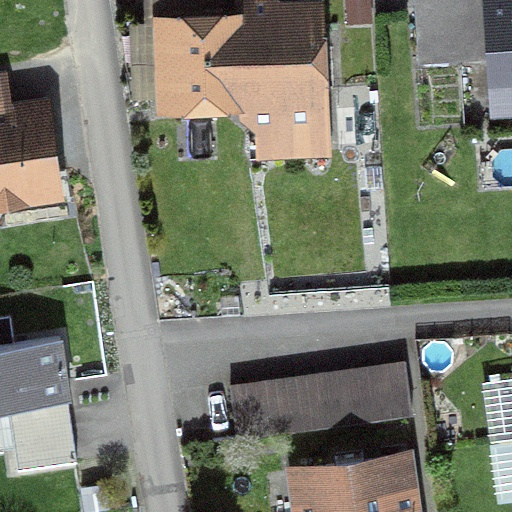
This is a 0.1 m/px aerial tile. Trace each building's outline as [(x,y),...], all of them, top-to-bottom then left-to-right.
[(482,104),(511,101),(511,1),(476,4),(482,104)] [(316,4),(243,5),(243,106),(317,105),(316,4)] [(144,106),(243,106),(243,5),(144,5),(144,106)] [(0,200),(44,193),(31,123),(0,128),(0,200)] [(59,348),(0,356),(0,451),(72,442),(59,348)] [(393,375),(230,394),(236,440),(399,421),(393,375)] [(401,511),(399,497),(394,459),(294,473),(299,511),(401,511)]
